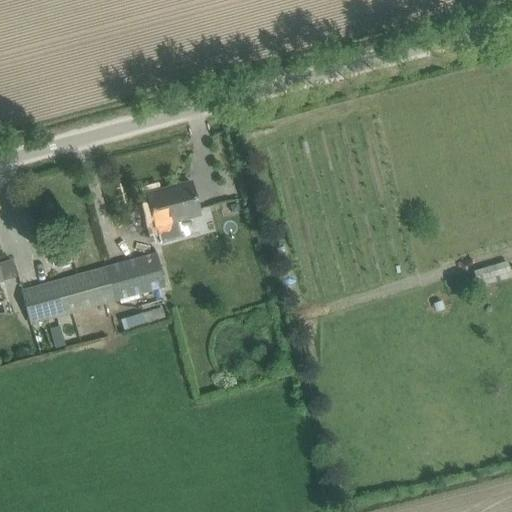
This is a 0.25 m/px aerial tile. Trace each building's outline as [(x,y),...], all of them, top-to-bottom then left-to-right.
[(181,239),(177,220),(200,214),(191,182),(147,194),(155,226),(160,244),(181,239)] [(47,248),(53,268),(74,261),(68,242),(47,248)] [(107,268),(116,301),(165,287),(156,254),(107,268)] [(116,301),(107,268),(21,292),(31,325),(116,301)] [(146,326),(165,320),(161,307),(142,313),(146,326)]
